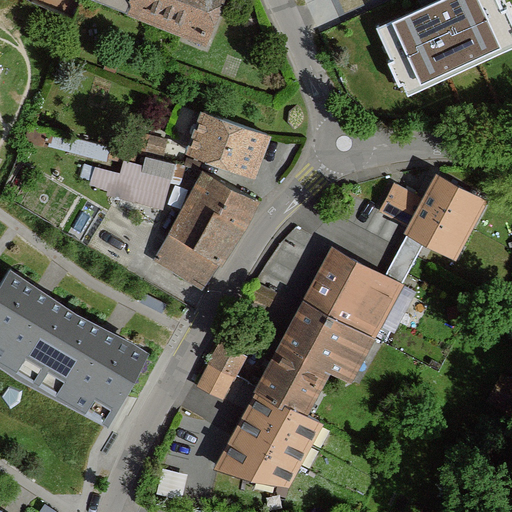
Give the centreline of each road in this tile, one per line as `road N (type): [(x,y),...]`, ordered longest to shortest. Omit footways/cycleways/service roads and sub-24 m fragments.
road 1 (residential): [(344,142),(256,236),(148,420),(109,511)]
road 2 (residential): [(511,149),(344,142)]
road 3 (residential): [(344,142),(281,0)]
